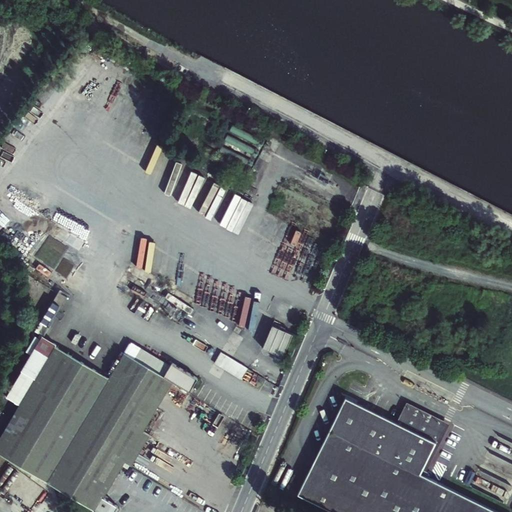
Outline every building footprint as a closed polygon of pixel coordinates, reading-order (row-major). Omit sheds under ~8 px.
[(42,338),(54,338),(54,314),(42,314),(42,338)] [(294,334),(275,326),(266,349),(285,357),(294,334)] [(249,368),(222,353),(215,365),(242,381),(249,368)] [(0,462),(22,476),(82,372),(54,354),(0,440),(0,462)] [(105,385),(45,489),(84,511),(118,511),(120,511),(104,502),(124,467),(132,471),(150,439),(143,435),(173,384),(164,379),(122,356),(105,385)] [(172,365),(164,379),(173,384),(189,393),(197,379),(172,365)] [(45,489),(105,385),(82,372),(22,476),(45,489)] [(392,418),(349,396),(299,494),(335,511),(353,511),(413,428),(392,418)] [(399,403),(392,418),(413,428),(436,438),(442,424),(399,403)] [(413,428),(353,511),(460,511),(461,510),(413,486),(420,471),(436,438),(413,428)] [(503,511),(420,471),(413,486),(461,510),(460,511),(503,511)]
